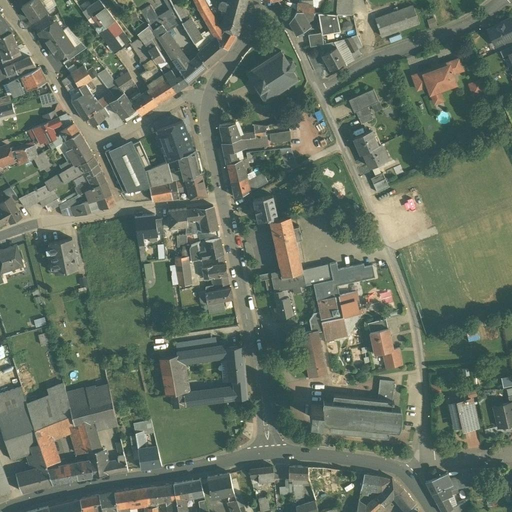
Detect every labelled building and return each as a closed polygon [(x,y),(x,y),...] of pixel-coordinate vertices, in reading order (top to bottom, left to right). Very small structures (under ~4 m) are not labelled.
[(27,0),(22,4),(33,19),(47,8),(41,0),(27,0)] [(41,0),(47,8),(55,2),(53,0),(41,0)] [(114,19),(99,0),(96,0),(95,1),(97,3),(95,5),(92,0),(85,5),(92,15),(88,18),(97,31),(114,19)] [(205,0),(193,0),(199,12),(214,38),(216,39),(222,31),(205,0)] [(223,9),(225,0),(216,0),(217,0),(220,1),(218,8),(223,9)] [(225,0),(223,9),(223,11),(231,13),(226,29),(235,34),(241,24),(246,0),(225,0)] [(336,0),(327,0),(327,13),(335,13),(336,0)] [(352,0),(336,0),(335,13),(337,13),(352,14),(352,0)] [(196,51),(191,55),(189,53),(186,56),(181,49),(166,28),(168,26),(158,12),(156,13),(148,1),(138,8),(146,20),(149,24),(154,32),(156,34),(172,58),(181,71),(188,80),(206,63),(196,51)] [(179,1),(172,5),(180,18),(179,19),(181,22),(188,18),(179,1)] [(167,6),(158,12),(168,26),(179,19),(180,18),(172,5),(171,3),(167,6)] [(313,4),(297,3),(297,11),(301,12),(301,11),(314,12),(314,4),(313,4)] [(413,6),(375,19),(381,36),(418,23),(413,6)] [(314,12),(301,11),(301,12),(297,11),(296,10),(289,21),(296,34),(310,26),(307,22),(315,19),(314,12)] [(127,15),(130,22),(138,19),(135,11),(127,15)] [(327,13),(318,12),(321,33),(340,30),(337,13),(335,13),(327,13)] [(0,17),(0,38),(12,34),(0,17)] [(188,18),(181,22),(192,43),(202,37),(190,17),(188,18)] [(131,41),(114,19),(97,31),(114,53),(131,41)] [(511,23),(510,19),(502,22),(502,23),(495,26),(495,27),(488,30),(494,43),(503,39),(504,42),(511,38),(511,23)] [(61,30),(57,23),(49,28),(46,28),(41,31),(40,35),(42,38),(45,39),(50,46),(51,45),(54,49),(52,51),(56,57),(63,52),(64,53),(73,47),(72,47),(61,30)] [(149,24),(137,33),(140,38),(142,41),(149,36),(154,32),(149,24)] [(67,26),(61,30),(72,47),(80,41),(67,26)] [(226,29),(224,28),(222,31),(216,39),(226,48),(235,34),(226,29)] [(321,33),(309,34),(311,46),(319,45),(323,44),(321,33)] [(12,34),(0,38),(0,44),(5,57),(13,54),(13,53),(20,50),(12,34)] [(149,36),(142,41),(145,44),(147,48),(154,43),(149,36)] [(357,36),(351,37),(357,49),(362,46),(357,36)] [(351,37),(343,39),(351,52),(349,53),(353,60),(361,55),(357,49),(351,37)] [(147,48),(145,44),(142,41),(140,38),(130,44),(139,57),(142,55),(145,59),(151,54),(147,48)] [(214,38),(199,48),(196,50),(196,51),(206,63),(207,64),(224,52),(226,48),(216,39),(214,38)] [(73,47),(64,53),(68,59),(86,47),(80,41),(72,47),(73,47)] [(323,44),(319,45),(324,53),(322,54),(330,70),(345,62),(333,41),(323,44)] [(154,43),(147,48),(151,54),(156,62),(164,58),(154,43)] [(511,45),(507,48),(500,51),(502,57),(509,54),(511,52),(511,45)] [(314,74),(324,72),(320,52),(317,52),(316,47),(310,48),(314,74)] [(20,50),(13,53),(13,54),(5,57),(2,58),(4,61),(6,66),(25,60),(20,50)] [(281,50),(271,57),(270,56),(269,56),(269,58),(259,64),(258,63),(257,63),(258,65),(248,71),(246,71),(246,72),(247,73),(255,86),(259,91),(257,92),(258,93),(260,92),(265,100),(264,101),(266,102),(266,100),(276,93),(277,94),(278,94),(278,92),(286,87),(287,88),(289,87),(288,86),(297,79),(299,80),(299,79),(297,78),(293,71),(294,70),(293,69),(295,65),(296,65),(296,64),(294,64),(292,60),(293,59),(292,59),(291,60),(286,60),(286,58),(285,58),(282,53),(283,52),(282,52),(281,50)] [(156,62),(151,54),(145,59),(140,63),(145,69),(139,73),(149,87),(141,93),(151,108),(176,92),(176,91),(166,78),(160,68),(156,62)] [(25,60),(6,66),(10,75),(36,66),(33,58),(25,60)] [(458,59),(447,63),(451,75),(462,71),(458,59)] [(4,61),(0,62),(0,78),(10,75),(6,66),(4,61)] [(167,62),(160,68),(166,78),(176,91),(188,80),(181,71),(176,74),(171,66),(170,67),(167,62)] [(447,63),(420,73),(424,84),(425,87),(428,86),(431,96),(439,93),(438,90),(455,84),(451,75),(447,63)] [(70,74),(78,86),(84,82),(91,77),(86,69),(83,64),(70,73),(70,74)] [(40,66),(11,80),(17,94),(39,87),(41,94),(52,91),(40,66)] [(86,69),(91,77),(96,74),(97,73),(91,66),(86,69)] [(97,73),(96,74),(109,91),(114,98),(122,92),(113,80),(104,69),(97,73)] [(127,71),(113,80),(122,92),(135,84),(127,71)] [(420,73),(412,76),(416,87),(424,84),(420,73)] [(61,80),(69,92),(78,86),(70,74),(61,80)] [(479,81),(469,85),(473,95),(483,91),(479,81)] [(71,96),(72,100),(84,93),(95,112),(99,110),(103,107),(97,100),(94,97),(84,82),(78,86),(69,92),(71,96)] [(373,89),(348,100),(354,112),(355,112),(358,118),(370,113),(367,107),(378,102),(373,89)] [(0,93),(0,103),(11,101),(9,91),(0,93)] [(57,102),(52,91),(41,94),(40,94),(43,106),(57,102)] [(104,107),(109,103),(108,102),(114,98),(109,91),(97,100),(103,107),(104,107)] [(130,101),(122,92),(114,98),(108,102),(109,103),(121,119),(136,108),(130,101)] [(95,112),(84,93),(72,100),(76,107),(79,113),(83,119),(86,117),(95,112)] [(151,108),(141,93),(133,98),(144,112),(151,108)] [(144,112),(133,98),(130,101),(136,108),(141,114),(144,112)] [(0,103),(0,116),(14,113),(11,101),(0,103)] [(110,116),(104,107),(103,107),(99,110),(105,119),(110,116)] [(93,127),(105,119),(99,110),(95,112),(86,117),(93,127)] [(54,111),(44,116),(46,122),(57,117),(54,111)] [(62,122),(60,122),(62,125),(70,121),(66,113),(62,115),(59,116),(62,122)] [(370,113),(358,118),(361,124),(372,119),(370,113)] [(46,122),(34,127),(38,136),(41,140),(44,140),(48,139),(49,141),(57,137),(56,135),(52,127),(60,122),(62,122),(59,116),(57,117),(46,122)] [(288,118),(277,122),(279,128),(289,124),(288,118)] [(182,121),(157,130),(159,136),(161,138),(166,151),(165,153),(168,161),(177,156),(193,150),(189,139),(190,138),(188,132),(187,133),(182,121)] [(64,134),(66,139),(79,131),(74,123),(59,131),(59,133),(61,136),(64,134)] [(230,123),(219,126),(222,143),(238,139),(237,134),(235,123),(230,123)] [(243,133),(237,134),(238,139),(241,138),(266,135),(264,126),(241,123),(243,133)] [(31,139),(38,136),(34,127),(27,130),(31,139)] [(89,147),(79,131),(66,139),(76,156),(79,163),(81,162),(93,155),(89,147)] [(371,131),(353,139),(360,154),(363,152),(375,147),(371,139),(374,138),(371,131)] [(289,132),(270,134),(270,143),(290,140),(289,132)] [(56,145),(66,139),(64,134),(61,136),(59,133),(56,135),(57,137),(49,141),(48,139),(44,140),(49,149),(54,146),(56,145)] [(241,138),(238,139),(242,150),(268,146),(267,135),(266,135),(241,138)] [(62,152),(66,161),(76,156),(66,139),(56,145),(54,146),(59,154),(62,152)] [(222,143),(227,163),(240,160),(245,159),(244,157),(242,150),(238,139),(222,143)] [(8,144),(0,147),(0,164),(2,165),(4,162),(13,159),(10,150),(8,144)] [(145,170),(133,144),(111,154),(109,150),(105,151),(124,193),(149,187),(149,186),(145,170)] [(375,147),(363,152),(370,168),(384,161),(381,153),(384,151),(381,144),(375,147)] [(19,160),(28,157),(25,146),(16,148),(18,157),(19,160)] [(18,157),(16,148),(10,150),(13,159),(18,157)] [(291,148),(279,149),(284,164),(295,161),(291,148)] [(193,150),(177,156),(180,166),(183,178),(185,178),(202,174),(196,149),(193,150)] [(32,157),(40,170),(50,165),(43,151),(32,157)] [(98,162),(93,155),(81,162),(85,170),(88,168),(92,174),(88,176),(90,181),(85,183),(87,190),(106,181),(98,162)] [(59,165),(63,173),(79,163),(76,156),(66,161),(59,165)] [(247,158),(245,159),(240,160),(243,168),(250,167),(247,158)] [(227,163),(227,164),(230,181),(246,177),(243,168),(240,160),(227,163)] [(167,161),(145,170),(149,186),(173,181),(169,169),(167,161)] [(284,164),(278,166),(281,174),(297,166),(295,161),(284,164)] [(48,184),(51,190),(54,189),(84,171),(79,163),(63,173),(48,182),(48,184)] [(180,166),(169,169),(173,181),(175,180),(183,178),(180,166)] [(246,177),(230,181),(234,197),(250,191),(267,182),(263,173),(247,181),(246,177)] [(382,173),(370,178),(373,184),(385,179),(382,173)] [(202,174),(185,178),(188,190),(178,191),(179,199),(190,198),(207,195),(202,174)] [(385,179),(373,184),(376,192),(389,187),(385,179)] [(149,186),(149,187),(152,201),(172,198),(172,200),(179,199),(178,191),(175,180),(173,181),(149,186)] [(87,190),(86,190),(90,201),(98,199),(111,194),(106,181),(87,190)] [(85,183),(76,188),(78,194),(86,190),(87,190),(85,183)] [(10,184),(3,188),(7,197),(10,195),(15,202),(20,199),(18,197),(10,184)] [(48,184),(35,190),(38,197),(51,190),(48,184)] [(42,206),(44,205),(58,198),(59,198),(54,189),(51,190),(38,197),(35,190),(18,197),(20,199),(25,207),(39,201),(42,206)] [(111,194),(98,199),(101,209),(115,204),(111,194)] [(7,197),(1,201),(3,206),(0,207),(0,211),(5,220),(10,217),(12,220),(13,219),(16,220),(20,218),(20,215),(22,214),(15,202),(10,195),(7,197)] [(272,195),(253,199),(258,221),(277,217),(272,195)] [(60,210),(77,206),(74,197),(72,198),(68,200),(61,203),(58,205),(60,210)] [(58,205),(61,203),(58,198),(44,205),(47,210),(58,205)] [(91,212),(101,209),(98,199),(90,201),(82,205),(85,213),(91,212)] [(85,213),(82,205),(80,205),(77,206),(60,210),(62,215),(75,216),(85,213)] [(213,205),(184,208),(185,223),(195,221),(198,234),(219,230),(213,205)] [(184,208),(168,210),(169,218),(170,228),(170,231),(177,230),(184,228),(185,227),(185,223),(184,208)] [(157,235),(155,219),(154,214),(134,216),(138,244),(143,243),(143,237),(157,236),(157,235)] [(290,215),(269,220),(270,222),(272,233),(274,239),(275,247),(279,264),(281,272),(281,274),(281,275),(302,270),(302,269),(296,239),(294,232),(292,226),(290,215)] [(170,228),(169,218),(155,219),(157,235),(163,234),(162,228),(170,228)] [(298,225),(292,226),(294,232),(296,239),(301,238),(298,225)] [(220,237),(204,240),(207,252),(208,258),(217,257),(223,256),(224,256),(220,237)] [(72,238),(48,243),(55,273),(78,268),(75,256),(77,253),(74,251),(72,238)] [(143,243),(138,244),(140,260),(146,260),(143,243)] [(16,245),(0,250),(0,270),(0,272),(22,265),(16,245)] [(199,246),(190,247),(191,258),(198,256),(199,246)] [(184,260),(191,258),(190,247),(187,247),(185,248),(182,249),(183,256),(184,260)] [(191,260),(191,258),(184,260),(183,256),(174,257),(178,285),(192,283),(189,264),(192,263),(191,260)] [(218,263),(211,264),(211,266),(201,267),(203,278),(212,277),(213,284),(221,282),(222,285),(228,283),(225,262),(224,262),(218,263)] [(313,283),(316,299),(339,294),(337,284),(374,277),(372,264),(364,266),(363,263),(337,269),(336,262),(329,263),(332,279),(313,283)] [(329,263),(302,269),(306,285),(313,283),(332,279),(329,263)] [(302,269),(302,270),(281,275),(281,274),(272,276),(271,276),(271,278),(274,291),(283,290),(292,288),(300,286),(306,285),(302,269)] [(271,272),(259,274),(260,280),(271,278),(271,276),(272,276),(271,272)] [(85,276),(79,278),(80,286),(87,285),(85,276)] [(204,291),(207,303),(220,301),(232,299),(230,287),(204,291)] [(200,307),(207,306),(207,303),(204,291),(204,290),(198,292),(200,307)] [(274,291),(273,292),(277,310),(274,310),(276,318),(292,314),(288,297),(285,297),(283,290),(274,291)] [(357,291),(339,294),(316,299),(319,310),(314,311),(309,319),(311,330),(318,329),(323,328),(325,339),(334,337),(333,333),(347,330),(344,317),(357,315),(355,300),(359,299),(357,291)] [(220,301),(207,303),(207,306),(208,311),(222,309),(220,301)] [(35,326),(46,323),(44,316),(34,319),(35,326)] [(386,319),(374,321),(376,330),(387,328),(386,319)] [(376,330),(369,332),(374,354),(383,352),(393,350),(393,349),(388,328),(387,328),(376,330)] [(311,330),(299,333),(308,376),(327,372),(318,329),(311,330)] [(49,331),(37,335),(40,345),(52,342),(49,331)] [(232,399),(231,385),(191,390),(186,362),(220,358),(219,349),(222,349),(221,341),(221,335),(175,341),(177,355),(158,358),(165,395),(169,394),(171,407),(232,399)] [(231,385),(232,399),(247,397),(243,346),(227,348),(222,349),(219,349),(220,358),(223,380),(230,379),(231,385)] [(398,348),(393,349),(393,350),(383,352),(384,355),(382,355),(385,368),(402,364),(398,348)] [(16,370),(32,365),(28,352),(12,357),(16,370)] [(16,370),(21,386),(23,392),(39,387),(32,365),(16,370)] [(394,380),(379,379),(377,399),(392,400),(394,386),(394,380)] [(64,383),(47,389),(53,413),(58,430),(68,427),(76,452),(85,449),(72,409),(66,391),(64,383)] [(108,383),(66,391),(72,409),(112,401),(108,383)] [(0,393),(0,414),(27,405),(26,402),(23,392),(21,386),(0,393)] [(48,392),(26,402),(27,405),(33,422),(53,413),(48,392)] [(377,399),(333,394),(332,400),(323,399),(322,405),(317,404),(311,403),(309,415),(321,416),(320,421),(330,423),(329,430),(378,435),(377,438),(384,439),(384,436),(388,436),(389,430),(399,430),(400,425),(401,420),(401,414),(400,409),(391,408),(392,403),(393,403),(393,401),(392,400),(377,399)] [(467,399),(465,400),(457,402),(459,411),(454,412),(455,417),(453,417),(455,427),(462,425),(463,429),(477,426),(471,399),(467,400),(467,399)] [(112,401),(72,409),(85,449),(86,452),(87,452),(102,449),(98,430),(96,419),(115,416),(112,401)] [(509,403),(499,406),(500,411),(495,413),(498,428),(511,424),(511,406),(511,403),(509,403)] [(25,455),(42,449),(37,434),(33,422),(27,405),(0,414),(0,427),(11,460),(25,455)] [(53,413),(33,422),(37,434),(45,431),(46,435),(58,430),(53,413)] [(118,426),(115,416),(96,419),(98,430),(118,426)] [(197,419),(201,446),(224,443),(221,416),(197,419)] [(151,420),(146,421),(147,431),(147,434),(154,433),(151,420)] [(146,421),(133,424),(135,433),(143,432),(147,431),(146,421)] [(165,455),(189,451),(184,422),(160,426),(165,455)] [(46,435),(45,431),(37,434),(42,449),(47,465),(55,462),(46,435)] [(143,432),(135,433),(136,436),(136,440),(144,439),(143,432)] [(129,436),(131,450),(138,449),(137,445),(136,440),(136,436),(129,436)] [(144,439),(136,440),(137,445),(138,449),(131,450),(132,461),(139,460),(140,469),(161,466),(158,451),(147,453),(147,447),(145,448),(144,439)] [(121,459),(105,461),(102,449),(87,452),(89,461),(92,477),(128,471),(121,441),(117,442),(121,459)] [(22,491),(52,483),(48,468),(47,465),(42,449),(25,455),(29,468),(15,472),(22,491)] [(89,461),(75,463),(78,479),(92,477),(89,461)] [(56,466),(48,468),(52,483),(70,480),(67,464),(56,466)] [(307,477),(308,468),(289,466),(289,481),(293,481),(293,485),(294,502),(302,501),(302,485),(310,484),(307,477)] [(272,467),(250,470),(252,480),(260,481),(274,481),(272,467)] [(316,503),(328,503),(329,481),(327,482),(328,469),(308,468),(307,477),(310,484),(316,502),(316,503)] [(229,474),(207,478),(208,479),(209,483),(214,499),(234,494),(229,474)] [(380,477),(364,474),(360,488),(379,493),(380,477)] [(447,474),(425,483),(426,483),(431,493),(449,487),(448,479),(447,474)] [(471,475),(448,479),(449,487),(450,492),(472,487),(471,475)] [(392,479),(380,477),(379,493),(382,494),(392,479)] [(186,482),(189,499),(204,497),(201,484),(200,480),(200,479),(186,482)] [(392,479),(388,485),(382,494),(380,497),(386,504),(398,485),(392,479)] [(260,481),(252,480),(254,491),(262,490),(260,481)] [(186,482),(173,484),(176,508),(187,506),(190,505),(189,499),(186,482)] [(173,484),(156,486),(157,500),(167,500),(169,511),(176,511),(176,508),(173,484)] [(156,486),(145,487),(146,501),(157,500),(156,486)] [(145,487),(114,492),(117,509),(129,508),(146,506),(146,501),(145,487)] [(449,487),(431,493),(436,502),(447,497),(451,495),(450,492),(449,487)] [(403,489),(394,498),(405,511),(406,511),(415,504),(403,489)] [(114,492),(99,494),(102,511),(101,511),(117,511),(117,509),(114,492)] [(99,494),(80,498),(83,511),(101,511),(102,511),(99,494)] [(236,500),(239,508),(245,506),(241,495),(235,497),(236,500)] [(356,511),(378,511),(386,504),(380,497),(379,495),(369,505),(358,502),(356,511)] [(447,497),(436,502),(441,511),(446,511),(452,509),(447,497)] [(83,511),(80,498),(68,501),(70,511),(83,511)] [(266,498),(258,499),(259,505),(260,511),(259,511),(268,511),(266,498)] [(198,510),(198,511),(207,511),(205,500),(198,502),(199,508),(198,510)] [(240,511),(239,508),(236,500),(226,503),(229,511),(240,511)] [(70,511),(68,501),(55,504),(48,506),(49,511),(70,511)] [(316,502),(296,506),(296,511),(318,511),(316,503),(316,502)] [(459,511),(466,511),(467,511),(464,503),(458,507),(459,511)]
